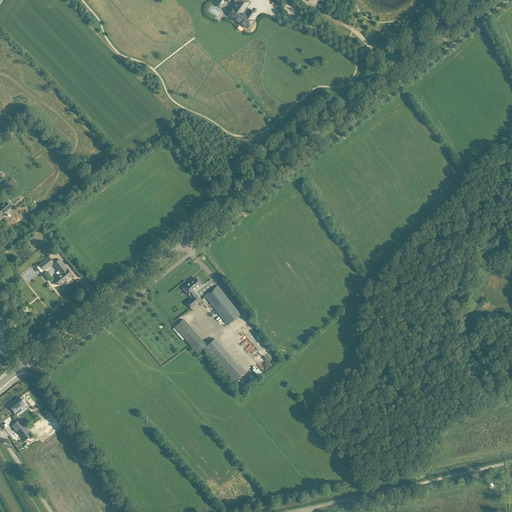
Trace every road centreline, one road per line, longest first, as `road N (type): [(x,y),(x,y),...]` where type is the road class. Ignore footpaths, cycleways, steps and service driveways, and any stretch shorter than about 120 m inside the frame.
road 1 (secondary): [(25,364),(482,0)]
road 2 (unclassified): [(502,464),(293,511)]
